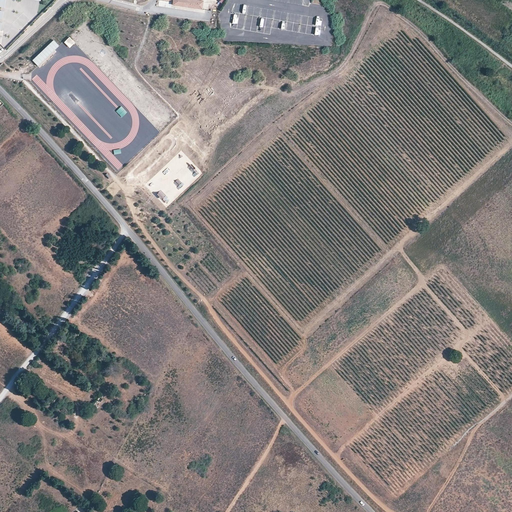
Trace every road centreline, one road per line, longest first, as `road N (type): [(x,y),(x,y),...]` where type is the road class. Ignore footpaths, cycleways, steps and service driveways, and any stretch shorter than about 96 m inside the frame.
road 1 (unclassified): [(370,511),(0,90)]
road 2 (track): [(0,397),(126,228)]
